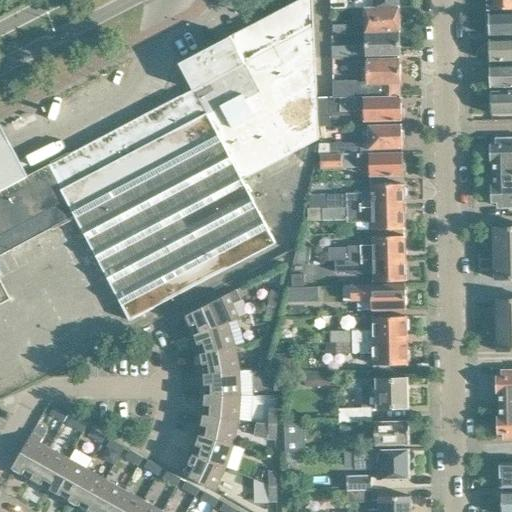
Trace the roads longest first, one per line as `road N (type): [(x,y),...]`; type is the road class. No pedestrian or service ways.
road 1 (residential): [(453,511),(443,0)]
road 2 (unclassified): [(0,475),(29,423),(54,401),(163,398)]
road 3 (secondary): [(0,72),(141,0)]
